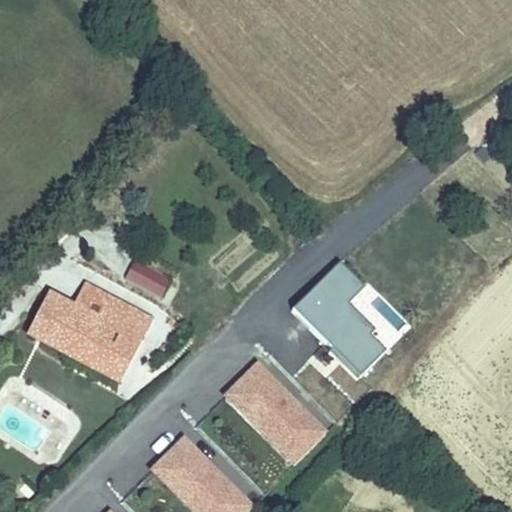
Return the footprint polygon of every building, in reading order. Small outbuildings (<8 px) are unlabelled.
[(161,300),(173,279),(136,259),(124,280),(161,300)] [(34,341),(90,377),(100,362),(119,374),(149,328),(105,301),(92,322),(48,294),(34,316),(45,323),(34,341)] [(45,323),(34,316),(23,334),(34,341),(45,323)] [(100,362),(90,377),(109,389),(119,374),(100,362)] [(252,367),(223,399),(293,469),(329,433),(252,367)] [(184,439),(149,471),(188,511),(247,511),(254,506),(184,439)]
